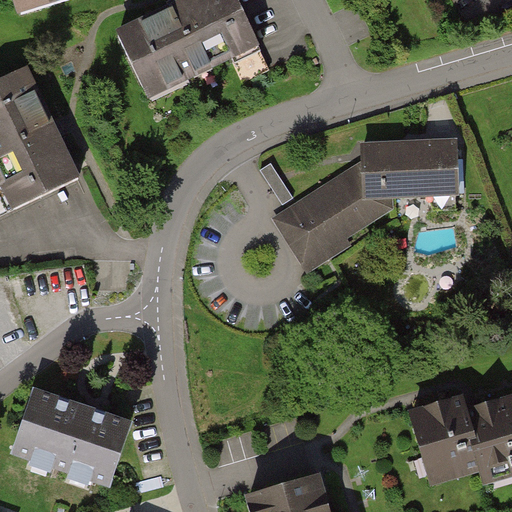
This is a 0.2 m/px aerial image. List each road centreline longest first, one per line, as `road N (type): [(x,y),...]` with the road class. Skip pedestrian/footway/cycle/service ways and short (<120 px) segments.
road 1 (residential): [(511,53),(293,115),(231,143),(196,173),(162,249),(151,315)]
road 2 (residential): [(151,315),(196,511)]
road 3 (residential): [(151,315),(92,321),(0,387)]
